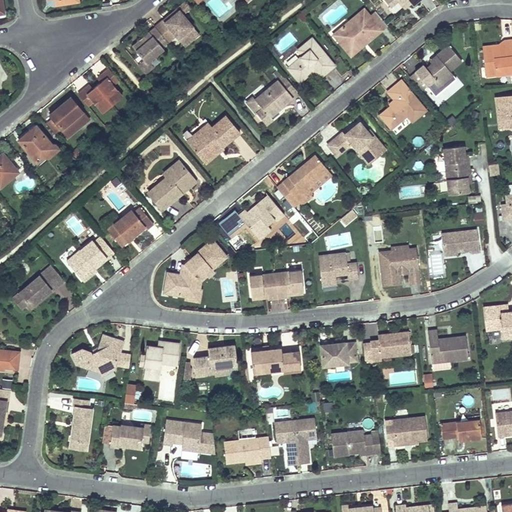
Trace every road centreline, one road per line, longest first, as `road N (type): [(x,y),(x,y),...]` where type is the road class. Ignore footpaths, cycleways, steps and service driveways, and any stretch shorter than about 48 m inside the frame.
road 1 (residential): [(112,295),(438,22),(511,11)]
road 2 (residential): [(24,480),(188,499),(511,464)]
road 3 (residential): [(112,295),(160,315),(273,320),(434,301),(511,258)]
road 4 (residential): [(24,480),(42,357),(63,327),(112,295)]
